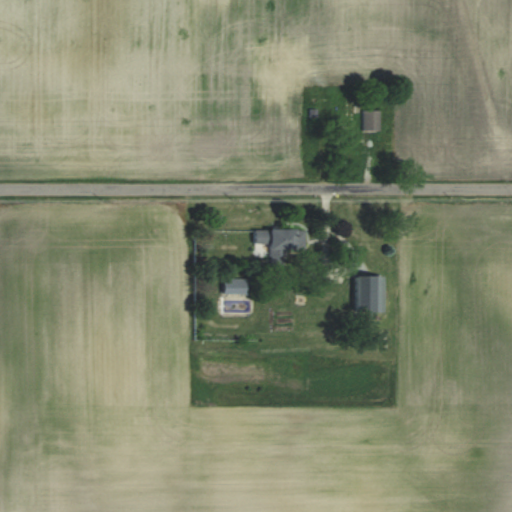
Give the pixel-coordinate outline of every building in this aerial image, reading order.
[(343,135),(353,135),(353,90),(343,90),(343,135)] [(377,131),(377,110),(360,110),(360,131),(377,131)] [(301,250),(301,229),(251,229),(251,244),(266,243),(266,265),(282,265),(282,250),(301,250)] [(351,312),(377,312),(377,275),(351,275),(351,312)] [(249,293),(249,279),(220,279),(221,293),(249,293)]
